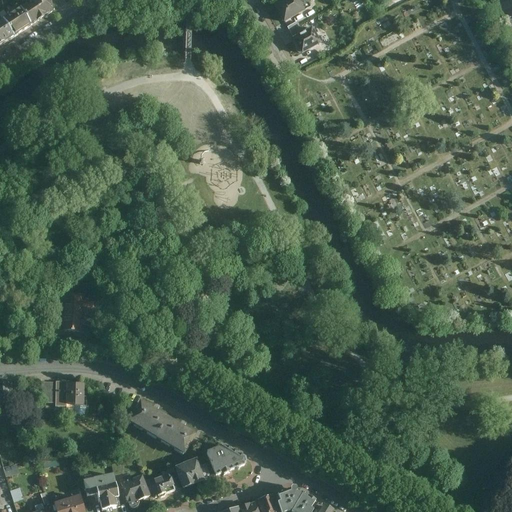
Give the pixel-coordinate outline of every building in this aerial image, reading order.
[(308,15),(298,0),(291,0),(276,9),(287,27),(308,15)] [(26,8),(19,12),(30,30),(53,15),(49,2),(29,6),(30,9),(27,10),(26,8)] [(339,6),(328,12),(332,19),(343,13),(339,6)] [(19,12),(0,24),(13,43),(30,30),(19,12)] [(0,50),(13,43),(0,24),(0,50)] [(323,47),(314,31),(296,42),(305,57),(323,47)] [(82,334),(82,318),(95,318),(95,300),(82,300),(82,298),(62,297),(62,334),(82,334)] [(12,383),(0,383),(0,407),(14,406),(12,383)] [(84,415),(84,383),(41,383),(41,403),(55,403),(55,407),(65,407),(65,405),(75,405),(75,415),(84,415)] [(166,419),(138,402),(126,422),(154,439),(166,419)] [(183,455),(194,436),(166,419),(154,439),(183,455)] [(247,457),(224,445),(206,452),(215,476),(246,465),(248,462),(247,457)] [(205,481),(197,459),(175,467),(184,489),(205,481)] [(9,477),(22,473),(19,464),(6,468),(9,477)] [(113,475),(82,481),(86,497),(96,495),(100,511),(116,507),(114,499),(118,498),(113,475)] [(176,493),(169,475),(148,482),(155,500),(176,493)] [(150,498),(142,476),(121,485),(129,506),(134,509),(138,508),(140,504),(138,502),(150,498)] [(289,487),(289,491),(276,496),(279,501),(277,502),(276,502),(279,511),(284,511),(289,510),(291,511),(310,511),(312,510),(310,509),(309,508),(313,502),(295,491),(295,487),(294,486),(291,486),(289,487)] [(13,490),(17,502),(27,499),(23,487),(13,490)] [(52,504),(55,511),(84,511),(78,495),(52,504)] [(276,511),(271,497),(256,503),(259,511),(276,511)]
